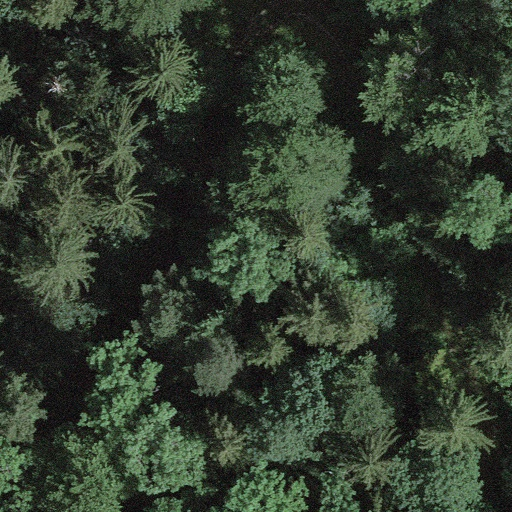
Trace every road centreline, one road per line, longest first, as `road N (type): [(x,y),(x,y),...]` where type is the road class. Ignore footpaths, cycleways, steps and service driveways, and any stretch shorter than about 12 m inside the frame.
road 1 (track): [(0,428),(65,381),(153,267),(245,42),(276,17),(319,24),(370,84),(486,425),(500,511)]
road 2 (track): [(438,281),(461,235),(511,183)]
